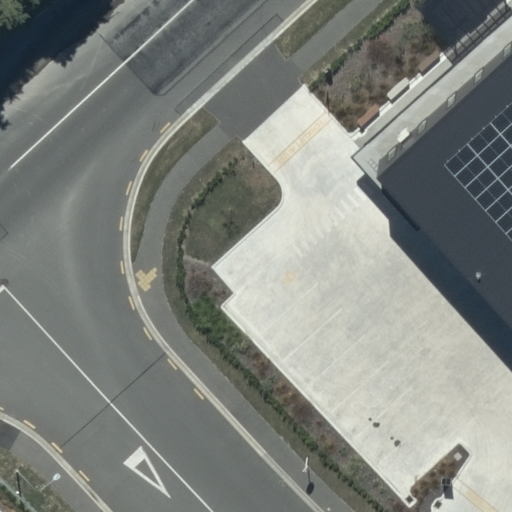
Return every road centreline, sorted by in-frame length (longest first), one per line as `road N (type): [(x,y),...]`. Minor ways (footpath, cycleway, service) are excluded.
road 1 (unclassified): [(0,279),(219,511)]
road 2 (unclassified): [(0,181),(201,0)]
